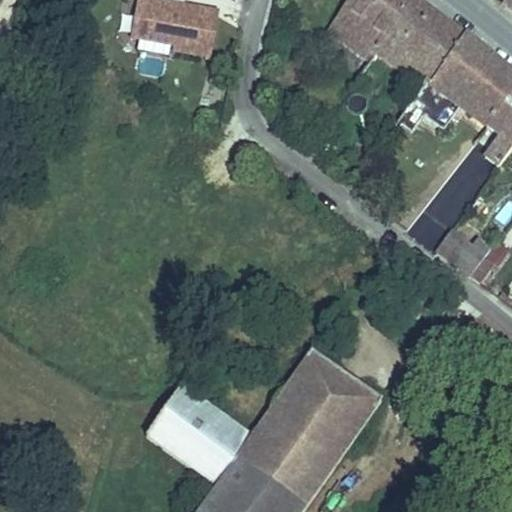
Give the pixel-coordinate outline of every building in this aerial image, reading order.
[(137,0),(132,34),(173,41),(173,47),(206,52),(213,8),(179,2),(164,0),(137,0)] [(409,0),(344,0),(330,21),(371,55),(373,52),(409,0)] [(465,32),(425,0),(409,0),(373,52),(395,70),(408,55),(433,74),(465,32)] [(433,74),(393,125),(407,136),(421,120),(438,134),(456,114),(481,134),(511,93),(511,71),(465,32),(433,74)] [(511,93),(481,134),(495,145),(480,165),(495,177),(511,155),(511,93)] [(310,95),(304,102),(315,110),(320,103),(310,95)] [(456,187),(440,206),(478,235),(495,213),(500,206),(482,192),(474,202),(456,187)] [(495,213),(478,235),(485,241),(502,219),(495,213)] [(465,256),(481,267),(494,247),(478,236),(465,256)] [(500,337),(511,319),(511,314),(472,285),(457,305),(500,337)] [(301,511),(376,404),(306,354),(249,436),(218,489),(202,511),(301,511)] [(184,390),(149,440),(218,489),(249,436),(221,416),(184,390)]
